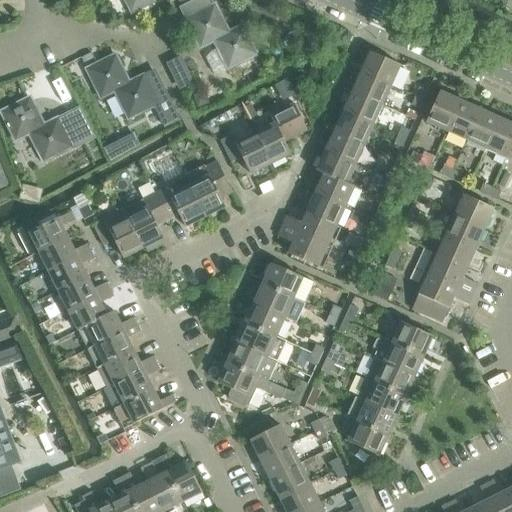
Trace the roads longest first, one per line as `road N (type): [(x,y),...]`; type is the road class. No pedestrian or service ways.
road 1 (residential): [(188,422),(201,418),(140,283),(255,225),(289,185)]
road 2 (residential): [(511,78),(360,11)]
road 3 (residential): [(67,483),(188,422)]
